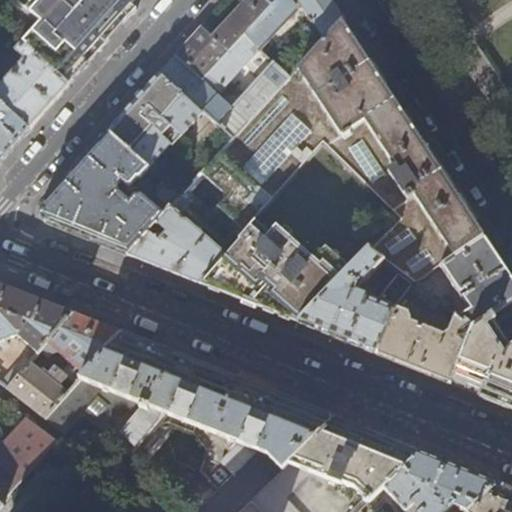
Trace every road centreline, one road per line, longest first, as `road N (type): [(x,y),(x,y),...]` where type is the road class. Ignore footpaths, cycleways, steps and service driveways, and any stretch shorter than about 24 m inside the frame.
road 1 (residential): [(511,445),(0,243)]
road 2 (residential): [(186,0),(0,207)]
road 3 (residential): [(366,0),(511,217)]
